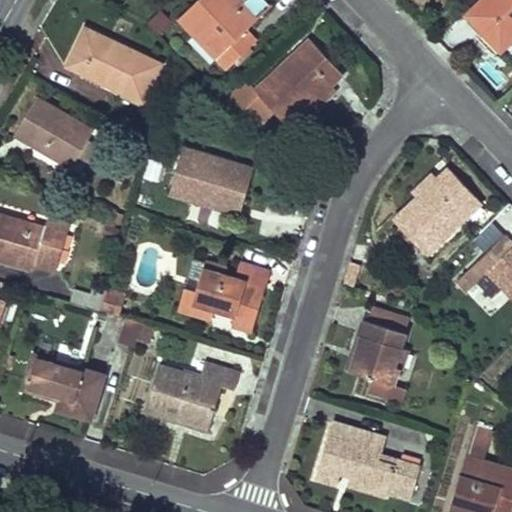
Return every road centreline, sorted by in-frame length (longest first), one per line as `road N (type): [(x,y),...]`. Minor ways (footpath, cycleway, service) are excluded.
road 1 (residential): [(443,82),(382,145),(347,202),(251,511)]
road 2 (residential): [(0,450),(198,511)]
